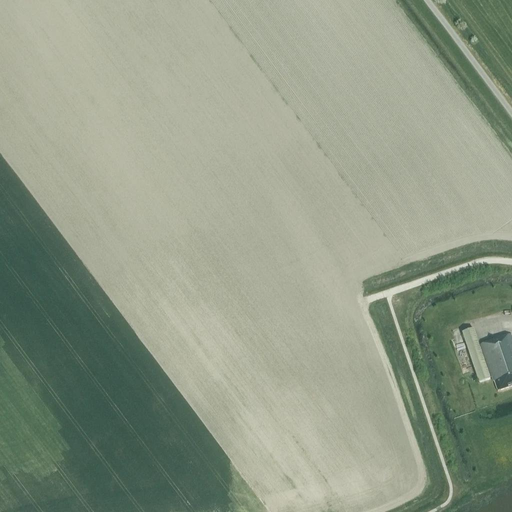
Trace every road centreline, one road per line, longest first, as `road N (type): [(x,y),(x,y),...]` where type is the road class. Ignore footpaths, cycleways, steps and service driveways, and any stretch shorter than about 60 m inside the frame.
road 1 (unclassified): [(368,299),(481,261),(511,262)]
road 2 (unclassified): [(511,115),(425,0)]
